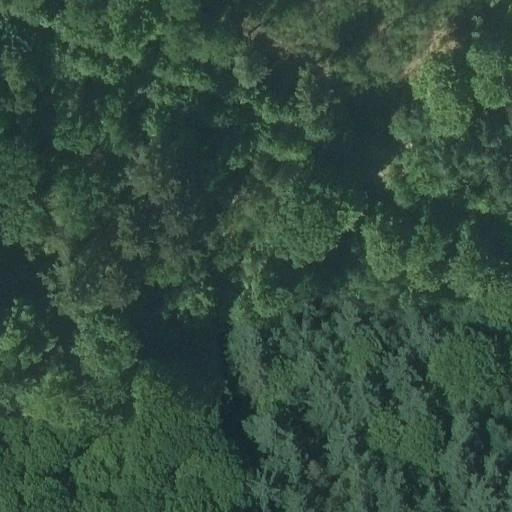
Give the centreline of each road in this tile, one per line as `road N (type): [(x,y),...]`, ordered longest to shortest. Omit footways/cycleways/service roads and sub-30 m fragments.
road 1 (track): [(9,0),(300,123),(511,290)]
road 2 (track): [(0,308),(176,511)]
road 3 (track): [(381,155),(511,66)]
road 4 (track): [(511,205),(381,155)]
